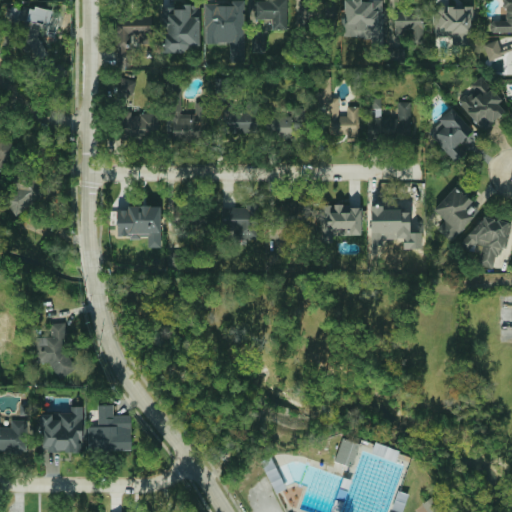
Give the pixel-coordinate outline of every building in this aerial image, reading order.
[(205,4),(205,43),(229,43),(229,60),(245,60),(244,0),(230,0),(230,4),(205,4)] [(272,19),(272,28),(287,28),(287,0),(255,0),(255,19),(272,19)] [(511,0),(505,0),(505,20),(490,21),(490,32),(511,31),(511,0)] [(300,2),(299,23),(335,24),(336,3),(300,2)] [(162,8),(162,53),(189,52),(189,46),(200,45),(199,4),(181,4),(181,7),(162,8)] [(434,36),(456,37),(456,45),(471,45),(472,7),(435,6),(434,36)] [(392,11),(391,29),(413,30),(412,45),(422,45),(423,12),(392,11)] [(130,64),(130,35),(141,35),(141,39),(152,39),(151,18),(116,18),(116,64),(130,64)] [(483,44),(488,60),(503,55),(498,39),(483,44)] [(404,49),(390,50),(390,63),(404,62),(404,49)] [(470,85),(473,88),(458,102),(483,129),(491,122),(492,123),(505,111),(497,103),(502,99),(481,76),(470,85)] [(358,106),(346,106),(346,116),(338,116),(338,96),(331,96),(331,77),(318,77),(319,106),(329,106),(329,134),(346,134),(346,141),(359,141),(358,106)] [(181,114),(180,93),(170,93),(171,139),(209,138),(208,102),(194,102),(195,114),(181,114)] [(410,137),(411,102),(398,102),(398,117),(367,117),(367,137),(410,137)] [(305,108),(290,109),(290,115),(271,116),(272,140),(305,139),(305,108)] [(456,162),(461,157),(453,149),(473,130),(451,108),(427,132),(456,162)] [(259,134),(260,111),(226,110),(226,133),(259,134)] [(122,137),(157,137),(158,114),(122,114),(122,137)] [(0,166),(18,154),(0,129),(0,166)] [(46,194),(34,176),(2,196),(14,215),(46,194)] [(437,229),(450,242),(480,209),(455,186),(433,210),(445,221),(437,229)] [(283,201),(277,228),(298,233),(304,205),(283,201)] [(320,206),(321,240),(334,240),(333,236),(361,235),(361,204),(320,206)] [(161,247),(160,205),(127,206),(127,209),(117,209),(117,237),(148,237),(148,247),(161,247)] [(371,232),(385,232),(385,238),(406,237),(406,247),(421,247),(421,233),(409,233),(409,211),(382,211),(382,205),(370,205),(371,232)] [(260,238),(260,206),(224,207),(224,226),(233,225),(233,239),(260,238)] [(497,270),(510,222),(484,216),(482,222),(474,220),(466,249),(480,253),(477,264),(497,270)] [(50,336),(34,337),(35,350),(43,350),(43,361),(51,361),(51,374),(73,373),(72,354),(65,355),(64,322),(50,323),(50,336)] [(131,450),(130,415),(113,416),(113,404),(98,405),(98,426),(88,426),(88,451),(131,450)] [(82,406),(70,406),(70,413),(40,413),(40,452),(82,452),(82,406)] [(0,450),(26,451),(27,420),(11,420),(11,427),(0,427),(0,450)] [(360,443),(343,437),(334,461),(351,467),(360,443)] [(261,461),(273,488),(282,484),(270,457),(261,461)] [(417,511),(436,511),(440,510),(433,498),(415,508),(417,511)]
